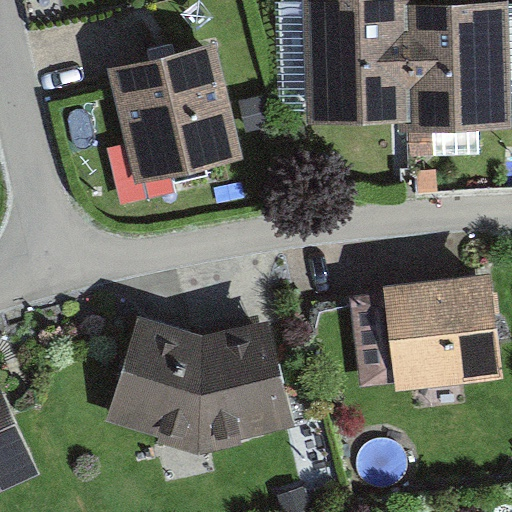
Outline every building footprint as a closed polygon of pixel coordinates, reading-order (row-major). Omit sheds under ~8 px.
[(501,145),(498,0),(302,5),(304,125),(407,122),(407,147),(501,145)] [(212,51),(103,74),(128,186),(236,163),(212,51)] [(379,389),(506,376),(498,293),(371,305),(379,389)] [(263,331),(208,347),(129,324),(103,418),(176,438),(181,456),(290,424),(263,331)] [(0,483),(45,464),(9,383),(0,386),(0,483)]
